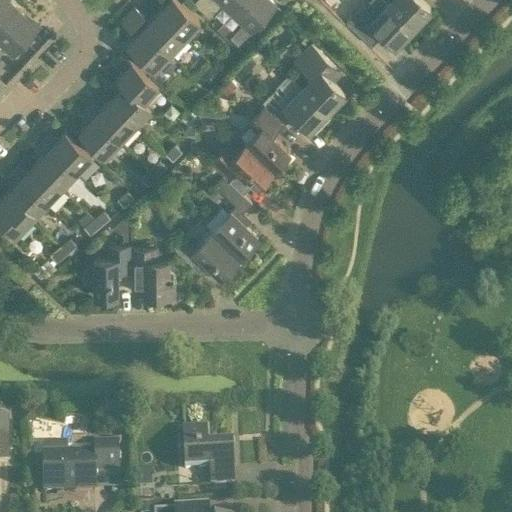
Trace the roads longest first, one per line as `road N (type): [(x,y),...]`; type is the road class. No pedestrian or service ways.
road 1 (residential): [(299,325),(305,237),(334,165),(487,0)]
road 2 (residential): [(299,325),(48,329),(0,316)]
road 3 (residential): [(303,511),(299,325)]
road 4 (residential): [(64,0),(80,17),(82,56),(43,96),(16,98),(0,116)]
